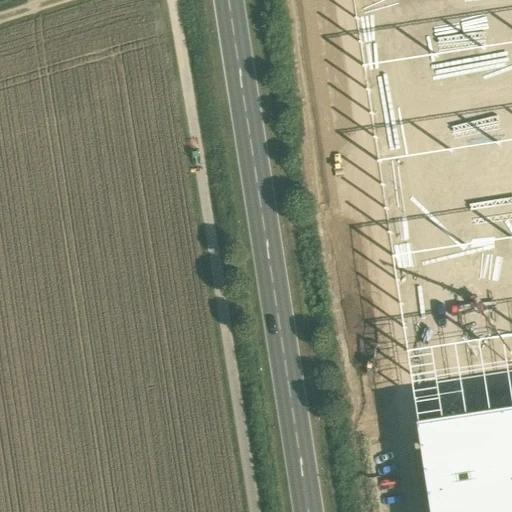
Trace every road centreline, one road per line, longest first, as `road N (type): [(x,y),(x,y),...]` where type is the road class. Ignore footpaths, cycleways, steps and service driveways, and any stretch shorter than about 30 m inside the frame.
road 1 (track): [(173,0),(254,511)]
road 2 (primary): [(310,511),(230,0)]
